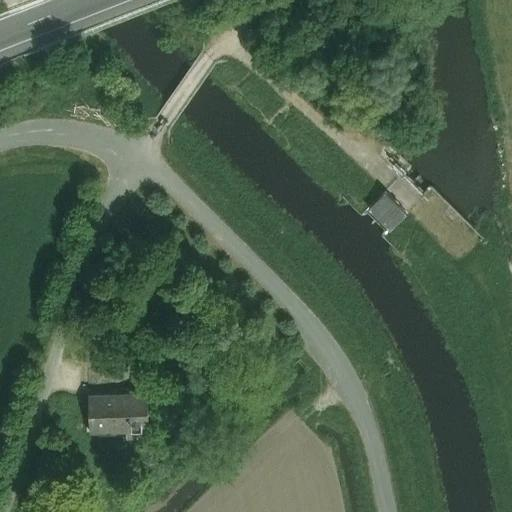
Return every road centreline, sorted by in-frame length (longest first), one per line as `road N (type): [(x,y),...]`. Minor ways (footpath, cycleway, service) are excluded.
road 1 (unclassified): [(0,137),(59,132),(138,160),(278,286),(340,369),(370,436),(389,511)]
road 2 (unknown): [(404,0),(228,48)]
